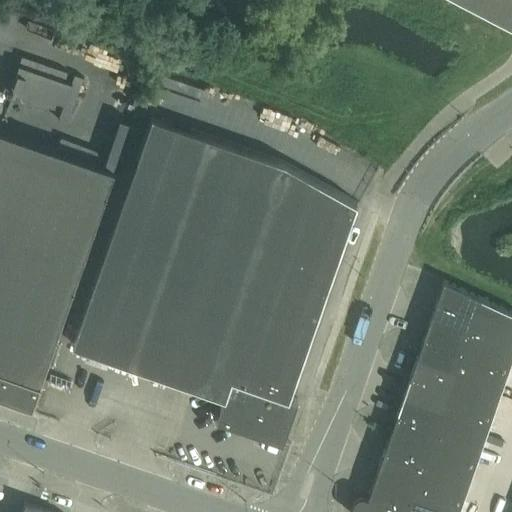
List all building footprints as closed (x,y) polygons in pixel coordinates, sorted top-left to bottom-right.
[(511,0),(460,0),(511,26),(511,0)] [(289,396),(357,202),(285,161),(152,115),(72,344),(223,396),(216,418),(283,441),(298,399),(289,396)] [(0,393),(32,405),(114,168),(0,127),(0,393)] [(511,310),(443,279),(396,414),(368,496),(364,495),(361,495),(360,495),(359,496),(358,496),(356,497),(355,498),(355,499),(354,500),(351,507),(351,509),(351,510),(351,511),(457,511),(511,355),(511,310)] [(50,511),(25,503),(22,511),(50,511)]
